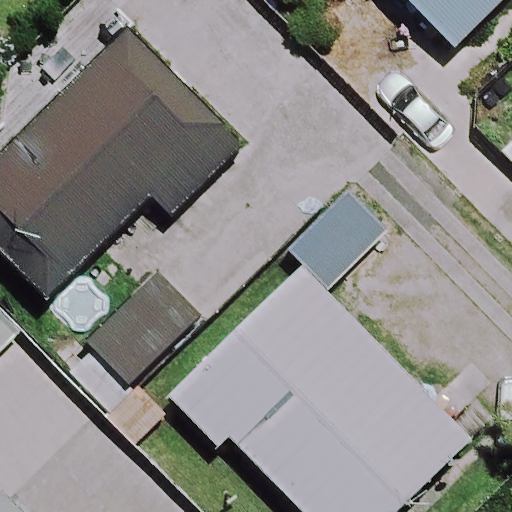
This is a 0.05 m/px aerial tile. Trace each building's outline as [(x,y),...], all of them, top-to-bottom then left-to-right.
[(505,0),(400,0),(452,53),(505,0)] [(239,158),(125,43),(0,166),(0,261),(48,309),(159,200),(177,219),(239,158)] [(170,272),(89,345),(134,395),(215,322),(170,272)] [(300,277),(166,408),(218,462),(234,447),(297,511),(403,511),(467,449),(300,277)] [(16,511),(5,500),(0,505),(0,511),(16,511)]
